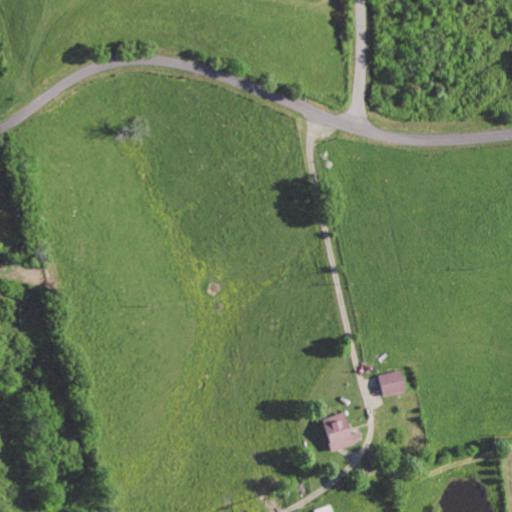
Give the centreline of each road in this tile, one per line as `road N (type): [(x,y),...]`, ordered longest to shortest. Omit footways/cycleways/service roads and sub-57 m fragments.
road 1 (residential): [(511,133),(384,135),(197,67),(150,60),(85,75),(0,128)]
road 2 (residential): [(354,127),(359,0)]
